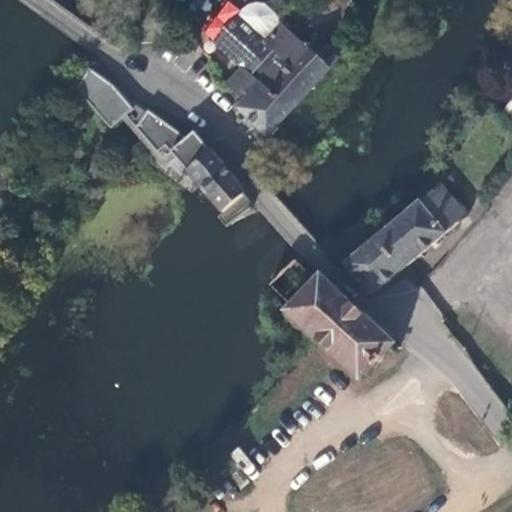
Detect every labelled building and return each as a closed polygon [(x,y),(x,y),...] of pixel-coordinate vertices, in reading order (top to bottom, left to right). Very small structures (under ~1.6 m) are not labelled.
[(345,57),(322,37),(309,49),(283,26),(267,45),(238,20),(217,46),(247,71),(227,88),(249,104),(242,111),(249,118),(262,131),(271,138),(345,57)] [(90,66),(76,83),(110,125),(134,105),(109,77),(90,66)] [(502,112),(511,117),(511,100),(509,99),(502,112)] [(173,150),(189,138),(150,109),(146,112),(141,124),(160,148),(168,144),(173,150)] [(262,131),(249,118),(245,124),(258,137),(262,131)] [(220,213),(246,192),(197,132),(189,138),(173,150),(172,151),(220,213)] [(343,261),(369,293),(466,216),(440,186),(343,261)] [(287,314),(360,383),(394,345),(322,276),(318,282),(294,259),(270,285),(294,307),(287,314)] [(239,447),(230,455),(247,477),(257,470),(239,447)]
